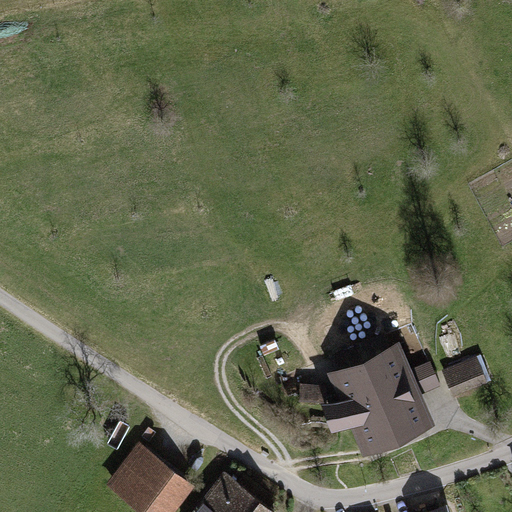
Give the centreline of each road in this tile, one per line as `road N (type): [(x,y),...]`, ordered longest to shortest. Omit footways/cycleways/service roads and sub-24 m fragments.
road 1 (unclassified): [(0,296),(317,495),(357,495),(511,452)]
road 2 (track): [(292,483),(279,448),(229,397),(221,359),(247,336),(279,327),(300,339),(319,379)]
